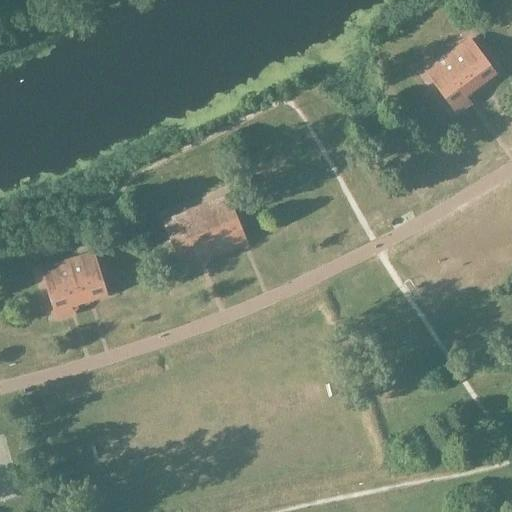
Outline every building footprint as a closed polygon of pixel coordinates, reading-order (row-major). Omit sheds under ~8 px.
[(469,41),(448,56),(474,91),(495,75),(469,41)] [(440,67),(429,75),(456,110),(467,102),(464,98),(474,91),(448,56),(438,64),(440,67)] [(226,197),(195,210),(214,255),(242,244),(230,215),(233,214),(226,197)] [(195,210),(164,222),(170,237),(173,236),(185,267),(214,255),(195,210)] [(92,255),(67,263),(80,304),(105,296),(92,255)] [(56,270),(43,274),(56,316),(70,312),(69,308),(80,304),(67,263),(55,267),(56,270)] [(0,466),(0,487),(12,484),(7,470),(5,471),(3,465),(0,466)]
